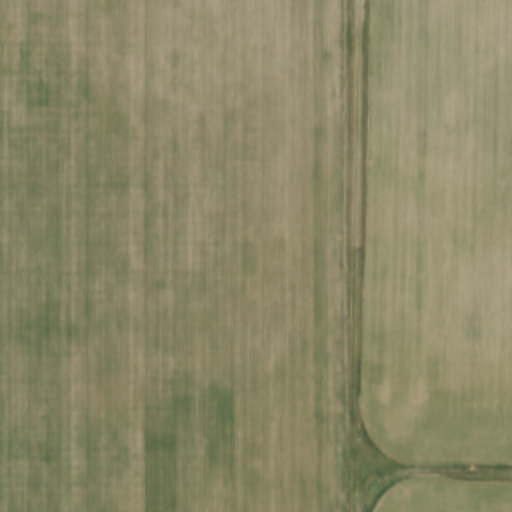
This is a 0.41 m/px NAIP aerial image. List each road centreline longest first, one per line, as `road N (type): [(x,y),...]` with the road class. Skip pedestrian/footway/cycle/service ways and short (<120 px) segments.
road 1 (track): [(355,0),(355,511)]
road 2 (track): [(356,468),(511,472)]
